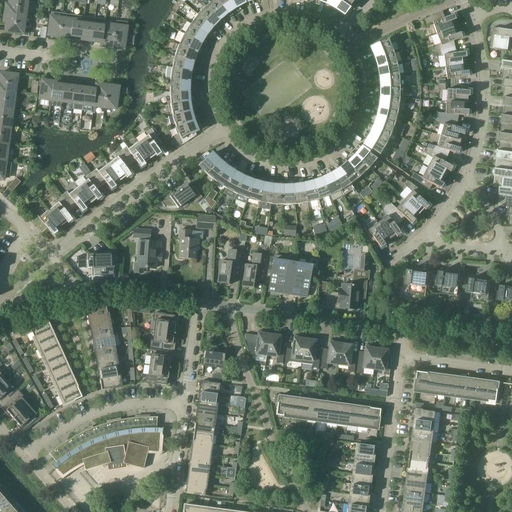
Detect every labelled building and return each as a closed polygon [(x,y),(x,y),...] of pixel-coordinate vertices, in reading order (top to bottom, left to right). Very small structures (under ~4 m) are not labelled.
[(6,4),(4,13),(25,16),(27,0),(9,0),(9,5),(6,4)] [(206,6),(218,19),(226,13),(216,0),(213,0),(212,1),(209,3),(206,6)] [(234,7),(230,0),(216,0),(226,13),(234,7)] [(339,0),(335,7),(344,13),(354,0),(339,0)] [(198,14),(211,26),(218,19),(206,6),(203,9),(199,13),(198,14)] [(433,23),(437,34),(456,27),(454,20),(456,20),(454,14),(443,18),(440,13),(442,12),(442,11),(422,20),(424,26),(433,23)] [(51,17),(50,17),(48,35),(49,36),(49,35),(59,37),(62,14),(51,12),(51,17)] [(25,16),(4,13),(3,22),(6,22),(5,31),(22,34),(22,36),(28,36),(29,32),(31,17),(25,16)] [(62,14),(59,37),(70,38),(73,15),(62,14)] [(193,21),(191,24),(205,34),(211,26),(198,14),(195,17),(193,21)] [(84,17),(73,15),(70,38),(81,40),(84,17)] [(84,17),(81,40),(91,41),(94,18),(84,17)] [(105,20),(94,18),(91,41),(102,42),(104,24),(105,20)] [(112,47),(112,48),(122,49),(123,49),(124,49),(124,48),(124,45),(126,27),(127,23),(116,21),(115,26),(112,47)] [(101,45),(101,46),(102,46),(112,48),(112,47),(115,26),(105,24),(102,42),(101,45)] [(191,24),(188,28),(186,31),(184,34),(200,43),(205,34),(191,24)] [(511,38),(511,30),(511,26),(501,29),(493,28),(490,48),(508,51),(510,38),(511,38)] [(451,42),(462,38),(460,33),(459,33),(456,27),(437,34),(441,45),(439,45),(440,51),(453,48),(451,42)] [(200,43),(184,34),(182,38),(180,41),(179,45),(195,52),(200,43)] [(372,48),(376,57),(393,51),(391,47),(390,44),(388,40),(372,48)] [(195,52),(179,45),(177,49),(176,52),(175,56),(192,62),(195,52)] [(445,67),(466,64),(465,58),(467,57),(466,52),(454,53),(453,48),(440,51),(442,56),(444,56),(445,67)] [(394,55),(393,51),(376,57),(379,67),(396,63),(395,59),(394,55)] [(192,62),(175,56),(174,60),(173,64),(172,68),(189,71),(192,62)] [(502,79),(504,80),(504,79),(511,80),(511,61),(503,61),(502,68),(503,69),(502,79)] [(381,77),(398,75),(398,71),(397,67),(396,63),(379,67),(381,77)] [(447,80),(469,77),(469,71),(467,71),(466,64),(445,67),(447,80)] [(170,80),(188,81),(189,71),(172,68),(167,67),(165,79),(170,80)] [(0,90),(15,93),(17,77),(17,75),(0,72),(0,90)] [(399,79),(398,75),(381,77),(381,87),(399,87),(399,83),(399,79)] [(503,98),(504,98),(504,97),(511,98),(511,80),(504,79),(504,80),(503,87),(504,87),(503,98)] [(52,103),(52,100),(51,100),(53,82),(43,81),(43,80),(42,80),(40,99),(42,99),(49,100),(49,103),(50,103),(52,103)] [(170,92),(188,92),(188,81),(170,80),(170,83),(170,87),(170,92)] [(64,83),(53,82),(51,100),(52,100),(52,103),(50,103),(49,103),(48,106),(52,107),(52,106),(60,108),(61,101),(64,83)] [(75,85),(64,83),(61,101),(71,103),(70,106),(72,106),(73,106),(74,103),(72,103),(75,85)] [(96,88),(94,106),(95,106),(104,107),(107,86),(107,85),(97,84),(96,84),(96,85),(96,88)] [(85,86),(75,85),(72,103),(74,103),(73,106),(72,106),(70,106),(70,109),(73,110),(73,109),(82,110),(83,104),(85,86)] [(107,86),(104,107),(107,108),(113,108),(113,109),(115,109),(118,91),(118,88),(118,87),(117,87),(107,85),(107,86)] [(96,88),(85,86),(83,104),(82,110),(91,112),(91,110),(93,110),(95,110),(95,106),(94,106),(96,88)] [(381,87),(381,97),(399,99),(399,95),(399,91),(399,87),(381,87)] [(447,89),(446,102),(467,103),(467,96),(469,97),(470,91),(447,89)] [(0,108),(12,110),(15,93),(0,90),(0,108)] [(170,103),(188,102),(188,92),(170,92),(170,96),(170,99),(170,103)] [(381,97),(380,107),(398,111),(398,107),(399,103),(399,99),(381,97)] [(505,105),(503,115),(511,116),(511,98),(504,97),(504,98),(503,105),(505,105)] [(172,115),(190,112),(188,102),(170,103),(171,107),(172,111),(172,115)] [(466,110),(467,103),(446,102),(446,113),(444,113),(443,119),(457,121),(458,115),(468,116),(468,110),(466,110)] [(397,115),(398,111),(380,107),(378,117),(395,122),(396,119),(397,115)] [(0,126),(10,128),(14,128),(16,111),(12,110),(0,108),(0,126)] [(176,127),(193,121),(190,112),(172,115),(173,119),(174,123),(176,127)] [(502,123),(501,133),(511,134),(511,116),(503,115),(502,115),(502,118),(501,123),(502,123)] [(394,126),(395,122),(378,117),(374,127),(391,134),(392,130),(394,126)] [(444,124),(440,136),(460,141),(462,135),(464,135),(466,130),(456,127),(457,121),(443,119),(442,124),(444,124)] [(193,121),(176,127),(178,133),(180,139),(183,144),(196,135),(195,132),(197,131),(193,121)] [(14,128),(10,128),(0,126),(0,143),(8,145),(9,135),(13,136),(14,128)] [(374,127),(370,136),(386,145),(388,141),(389,137),(391,134),(374,127)] [(138,142),(150,159),(155,155),(157,157),(161,153),(154,144),(159,140),(151,129),(146,133),(148,135),(138,142)] [(511,134),(501,133),(500,133),(499,141),(500,141),(498,151),(511,152),(511,134)] [(384,147),(386,145),(370,136),(365,145),(380,155),(381,152),(383,150),(384,147)] [(458,148),(460,141),(440,136),(437,147),(428,144),(427,148),(433,151),(444,156),(447,150),(459,154),(460,148),(458,148)] [(126,147),(121,151),(129,162),(134,158),(141,168),(146,165),(144,163),(150,159),(138,142),(128,149),(126,147)] [(404,153),(407,147),(401,145),(398,150),(404,153)] [(362,148),(356,156),(368,169),(372,172),(381,162),(381,163),(381,162),(362,148)] [(433,157),(427,167),(445,177),(449,171),(450,172),(453,167),(442,161),(444,156),(433,151),(427,148),(425,153),(433,157)] [(401,159),(404,154),(397,150),(394,155),(401,159)] [(117,157),(108,164),(120,181),(126,177),(127,178),(131,175),(124,165),(129,162),(121,151),(115,155),(117,157)] [(497,159),(496,169),(511,171),(511,152),(498,151),(497,151),(496,159),(497,159)] [(211,154),(210,155),(207,152),(194,161),(201,169),(203,172),(206,174),(219,161),(211,154)] [(356,156),(348,163),(360,177),(363,174),(366,172),(368,169),(356,156)] [(219,161),(206,174),(209,177),(212,180),(216,182),(227,168),(219,161)] [(357,180),(360,177),(348,163),(340,169),(350,184),(354,182),(357,180)] [(87,180),(78,187),(91,203),(96,199),(97,201),(102,197),(94,188),(99,184),(91,173),(84,164),(78,168),(85,177),(87,180)] [(115,185),(120,181),(108,164),(98,171),(96,169),(91,173),(99,184),(104,180),(111,190),(116,187),(115,185)] [(442,183),(445,177),(427,167),(422,177),(414,173),(411,177),(429,190),(430,190),(428,188),(431,184),(441,189),(444,184),(442,183)] [(227,168),(216,182),(219,184),(222,187),(226,189),(235,173),(227,168)] [(511,171),(496,169),(495,168),(494,176),(495,177),(494,187),(500,188),(511,189),(511,171)] [(340,169),(332,175),(340,191),(343,196),(354,189),(351,184),(350,184),(340,169)] [(234,199),(244,178),(235,173),(226,189),(223,193),(234,199)] [(332,175),(323,179),(329,196),(332,202),(343,197),(340,191),(332,175)] [(12,192),(20,182),(16,178),(8,188),(12,192)] [(253,182),(244,178),(234,199),(245,204),(247,199),(253,182)] [(197,179),(191,181),(195,187),(200,182),(197,179)] [(313,183),(318,200),(324,198),(329,196),(323,179),(313,183)] [(407,187),(399,196),(404,200),(419,214),(424,209),(425,210),(429,206),(420,198),(424,194),(426,195),(408,181),(405,185),(407,187)] [(263,185),(253,182),(247,199),(251,200),(255,201),(259,202),(263,185)] [(313,183),(303,185),(306,203),(314,201),(318,200),(313,183)] [(193,186),(189,189),(186,185),(175,193),(161,203),(165,208),(166,207),(178,208),(193,197),(197,202),(197,201),(201,198),(202,198),(193,186)] [(259,202),(258,208),(270,210),(271,204),(273,186),(263,185),(259,202)] [(303,185),(293,187),(295,205),(299,204),(303,204),(306,203),(303,185)] [(282,205),(283,205),(283,187),(273,186),(271,204),(276,205),(282,205)] [(85,207),(91,203),(78,187),(69,194),(67,192),(61,196),(70,207),(75,203),(82,213),(86,209),(85,207)] [(293,187),(283,187),(283,205),(289,205),(295,205),(293,187)] [(363,199),(369,195),(372,193),(368,187),(365,189),(359,194),(363,199)] [(499,206),(510,207),(511,207),(511,189),(500,188),(499,195),(500,195),(499,206)] [(28,197),(33,201),(37,197),(33,193),(28,197)] [(58,203),(49,210),(62,226),(67,222),(68,224),(73,220),(65,211),(70,207),(61,196),(56,200),(58,203)] [(201,198),(197,201),(202,207),(206,204),(201,198)] [(419,214),(404,200),(396,209),(389,202),(386,206),(391,211),(399,220),(403,216),(412,225),(416,220),(415,219),(419,214)] [(394,224),(399,220),(391,211),(386,206),(382,209),(388,216),(378,222),(390,240),(396,236),(397,237),(401,234),(394,224)] [(56,231),(62,226),(49,210),(39,218),(37,215),(30,221),(42,233),(47,229),(53,236),(58,232),(56,231)] [(214,230),(215,218),(197,216),(196,228),(214,230)] [(238,224),(225,218),(222,224),(235,231),(238,224)] [(326,225),(330,233),(335,230),(330,222),(326,225)] [(390,240),(378,222),(369,229),(363,222),(359,224),(370,244),(369,241),(374,239),(381,248),(386,245),(384,244),(390,240)] [(134,272),(142,273),(143,268),(155,268),(156,260),(158,261),(160,243),(145,242),(146,239),(150,239),(150,231),(134,230),(133,238),(139,238),(138,264),(135,264),(134,272)] [(179,231),(179,239),(181,239),(180,258),(195,259),(196,246),(198,247),(199,240),(190,239),(190,231),(179,231)] [(241,266),(243,252),(229,250),(227,262),(221,261),(218,282),(231,284),(234,265),(241,266)] [(87,256),(77,257),(78,268),(91,268),(91,276),(113,276),(113,278),(100,278),(100,286),(118,286),(118,285),(120,259),(115,253),(111,256),(110,254),(93,255),(93,254),(87,254),(87,256)] [(266,270),(268,256),(253,254),(252,266),(246,265),(242,286),(256,288),(259,269),(266,270)] [(268,260),(266,270),(272,270),(270,277),(268,290),(269,290),(270,288),(281,289),(281,292),(288,293),(292,264),(292,265),(274,262),(274,261),(273,261),(274,257),(268,256),(268,260)] [(359,270),(367,271),(368,257),(361,256),(359,270)] [(316,279),(317,268),(311,268),(312,267),(311,267),(311,268),(293,265),(293,264),(292,264),(288,293),(295,294),(295,291),(307,293),(306,296),(307,296),(310,278),(316,279)] [(426,297),(429,274),(414,272),(414,271),(408,270),(407,277),(406,284),(410,284),(409,293),(425,295),(425,297),(426,297)] [(457,298),(460,275),(445,273),(445,272),(439,271),(438,278),(439,278),(438,285),(441,285),(440,294),(457,296),(457,298)] [(340,308),(345,309),(356,310),(358,298),(365,298),(366,279),(353,278),(353,285),(342,284),(341,289),(338,289),(337,303),(340,304),(340,308)] [(488,305),(491,282),(476,280),(476,279),(470,279),(469,285),(468,292),(472,293),(471,301),(487,303),(487,305),(488,305)] [(511,288),(506,287),(506,286),(500,286),(500,292),(499,299),(503,300),(501,308),(511,309),(511,288)] [(87,309),(89,320),(108,316),(106,306),(87,309)] [(155,331),(174,333),(176,316),(155,313),(154,320),(156,320),(155,331)] [(110,326),(108,316),(89,320),(90,330),(110,326)] [(52,332),(48,322),(30,330),(34,340),(52,332)] [(90,330),(92,340),(111,336),(110,326),(90,330)] [(151,341),(150,348),(171,351),(172,345),(174,333),(155,331),(153,341),(151,341)] [(256,354),(266,355),(269,335),(264,334),(264,332),(258,331),(258,336),(244,334),(251,357),(256,357),(256,354)] [(34,340),(39,349),(56,341),(52,332),(34,340)] [(269,335),(266,355),(277,357),(276,363),(282,363),(285,342),(279,341),(280,334),(274,333),(274,335),(269,335)] [(292,350),(287,349),(285,361),(302,364),(302,360),(302,358),(305,339),(300,339),(300,336),(294,335),(292,350)] [(94,350),(113,346),(111,336),(92,340),(94,350)] [(310,340),(305,339),(302,358),(302,360),(302,364),(312,365),(312,367),(318,368),(321,347),(315,346),(316,338),(310,338),(310,340)] [(328,363),(338,365),(341,344),(336,343),(336,341),(330,340),(329,350),(323,349),(321,368),(327,369),(328,363)] [(60,350),(56,341),(39,349),(43,358),(60,350)] [(346,345),(341,344),(338,365),(348,366),(348,372),(354,373),(356,353),(351,353),(352,343),(346,342),(346,345)] [(374,369),(376,349),(371,348),(372,346),(366,345),(365,353),(359,352),(356,373),(363,374),(363,368),(374,369)] [(94,350),(96,360),(115,356),(113,346),(94,350)] [(376,349),(374,369),(384,371),(384,372),(389,373),(391,357),(387,356),(388,348),(382,347),(382,349),(376,349)] [(145,356),(144,364),(150,365),(169,368),(170,362),(171,356),(170,356),(171,351),(150,348),(149,354),(151,355),(151,357),(145,356)] [(43,358),(47,368),(65,360),(60,350),(43,358)] [(205,352),(201,377),(221,380),(223,366),(227,364),(224,357),(225,354),(223,354),(222,352),(216,351),(215,353),(205,352)] [(98,370),(117,367),(115,356),(96,360),(98,370)] [(69,369),(65,360),(47,368),(51,377),(69,369)] [(167,385),(169,368),(150,365),(148,376),(146,375),(145,383),(167,385)] [(98,370),(100,380),(119,377),(117,367),(98,370)] [(51,377),(56,386),(73,378),(69,369),(51,377)] [(418,372),(416,384),(415,391),(426,392),(428,373),(418,372)] [(438,374),(428,373),(426,392),(436,394),(438,374)] [(436,394),(446,395),(449,376),(438,374),(436,394)] [(459,377),(449,376),(446,395),(456,396),(459,377)] [(121,387),(120,384),(119,377),(100,380),(102,390),(121,387)] [(469,379),(459,377),(456,396),(466,398),(469,379)] [(56,386),(60,395),(77,387),(73,378),(56,386)] [(466,398),(476,399),(479,380),(469,379),(466,398)] [(0,383),(0,403),(2,405),(18,391),(14,386),(12,387),(5,380),(0,383)] [(489,381),(479,380),(476,399),(486,400),(489,381)] [(220,384),(201,381),(199,392),(218,394),(220,384)] [(499,383),(489,381),(486,400),(497,402),(499,383)] [(82,397),(77,387),(60,395),(64,405),(82,397)] [(365,394),(365,395),(386,397),(387,391),(366,389),(365,394)] [(2,405),(13,418),(28,406),(21,398),(23,396),(18,391),(2,405)] [(199,392),(198,402),(217,404),(218,394),(199,392)] [(276,415),(286,416),(289,397),(275,395),(274,403),(278,404),(276,415)] [(240,408),(244,408),(245,402),(245,399),(244,398),(236,397),(235,407),(239,407),(240,408)] [(299,399),(289,397),(286,416),(297,418),(299,399)] [(309,400),(299,399),(297,418),(307,419),(309,400)] [(319,401),(309,400),(307,419),(317,420),(319,401)] [(327,422),(330,403),(319,401),(317,420),(327,422)] [(197,412),(216,415),(217,404),(198,402),(197,412)] [(340,404),(330,403),(327,422),(337,423),(340,404)] [(350,405),(340,404),(337,423),(347,425),(350,405)] [(360,407),(350,405),(347,425),(357,426),(360,407)] [(35,414),(28,406),(13,418),(25,432),(41,417),(37,412),(35,414)] [(370,408),(360,407),(357,426),(367,427),(370,408)] [(380,410),(370,408),(367,427),(378,429),(380,410)] [(440,423),(441,413),(417,409),(415,420),(434,422),(440,423)] [(195,422),(214,425),(216,415),(197,412),(195,422)] [(93,428),(92,426),(79,432),(80,434),(73,437),(67,441),(66,439),(54,447),(55,449),(50,453),(56,462),(51,466),(63,479),(64,478),(62,476),(66,473),(70,470),(74,468),(79,465),(83,463),(85,470),(107,464),(108,469),(126,466),(126,464),(143,469),(147,454),(160,455),(163,428),(157,428),(157,417),(149,417),(149,416),(135,416),(135,418),(128,419),(121,420),(120,418),(106,422),(107,423),(100,425),(93,428)] [(415,420),(414,430),(433,433),(434,422),(415,420)] [(195,422),(194,432),(213,435),(218,435),(219,425),(214,425),(195,422)] [(414,430),(413,440),(432,443),(433,433),(414,430)] [(193,442),(212,445),(213,435),(194,432),(193,442)] [(413,440),(411,450),(430,453),(432,443),(413,440)] [(191,452),(210,455),(212,445),(193,442),(191,452)] [(356,444),(355,454),(374,457),(375,446),(356,444)] [(411,450),(410,460),(429,463),(430,453),(411,450)] [(190,463),(209,465),(210,455),(191,452),(190,463)] [(355,454),(353,464),(373,467),(374,457),(355,454)] [(410,460),(409,470),(428,473),(429,463),(410,460)] [(188,473),(208,475),(209,465),(190,463),(188,473)] [(353,464),(352,474),(371,477),(373,467),(353,464)] [(227,467),(226,478),(235,479),(235,475),(236,469),(232,468),(228,468),(227,467)] [(409,470),(407,481),(426,483),(428,473),(409,470)] [(187,483),(206,485),(208,475),(188,473),(187,483)] [(352,474),(351,484),(370,487),(371,477),(352,474)] [(407,481),(406,491),(425,493),(426,483),(407,481)] [(206,485),(187,483),(186,493),(205,496),(206,485)] [(351,484),(349,494),(369,497),(370,487),(351,484)] [(406,491),(404,501),(424,503),(425,493),(406,491)] [(349,494),(348,505),(367,507),(369,497),(349,494)] [(0,511),(3,511),(11,506),(4,498),(0,501),(0,511)] [(404,501),(403,511),(411,511),(422,511),(424,503),(404,501)]
